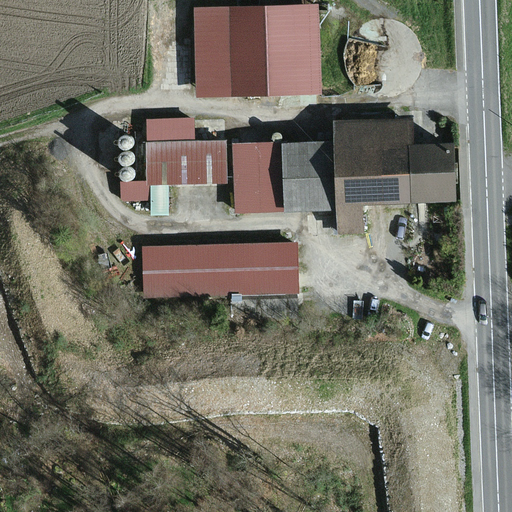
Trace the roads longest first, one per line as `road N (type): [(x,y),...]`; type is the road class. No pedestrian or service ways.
road 1 (track): [(490,315),(427,305),(278,221),(188,229),(127,217),(96,181),(82,137),(91,113),(116,105),(185,103),(280,115),(483,97)]
road 2 (primary): [(480,0),(497,511)]
